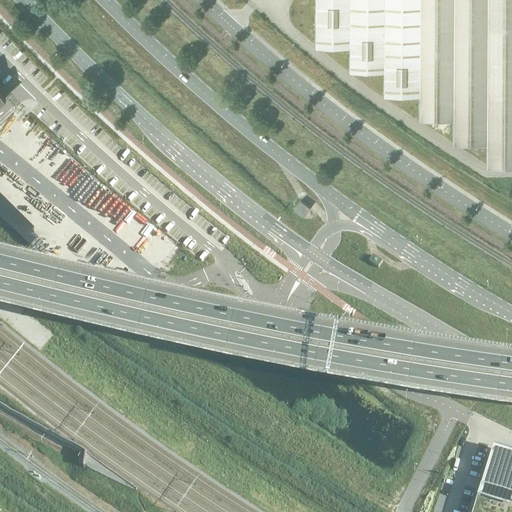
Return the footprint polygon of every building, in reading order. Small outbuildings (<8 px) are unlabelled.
[(511,0),(314,0),(314,44),(349,44),(349,68),(383,68),(383,92),(419,92),(419,116),(453,116),(452,140),(486,140),(486,163),(511,163),(511,0)] [(303,216),(310,207),(301,200),(294,210),(303,216)] [(382,262),(373,256),(370,260),(368,262),(378,268),(381,264),(382,262)] [(0,405),(12,413),(35,426),(84,452),(82,466),(81,468),(83,468),(84,466),(86,451),(85,450),(36,424),(13,411),(0,402),(0,405)] [(511,511),(511,452),(498,448),(492,467),(489,477),(486,487),(483,486),(474,511),(511,511)] [(84,466),(135,491),(137,488),(84,451),(84,452),(78,464),(82,466),(81,468),(83,468),(84,466)]
